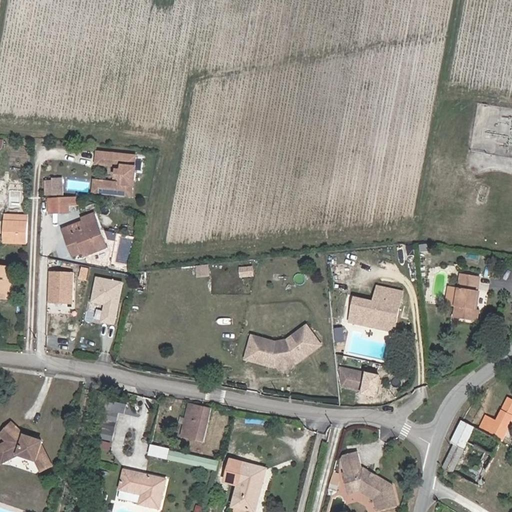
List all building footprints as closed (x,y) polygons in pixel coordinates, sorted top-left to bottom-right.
[(91,184),(89,195),(125,201),(128,187),(131,185),(132,183),(132,180),(132,177),(129,173),(131,161),(94,155),(92,168),(120,172),(120,176),(117,175),(116,182),(118,183),(117,188),(91,184)] [(51,198),(51,186),(60,186),(59,181),(50,181),(50,183),(42,183),(42,198),(51,198)] [(51,186),(51,198),(60,198),(60,186),(51,186)] [(58,215),(57,200),(46,201),(46,216),(58,215)] [(57,200),(58,215),(66,215),(66,208),(74,207),(74,200),(57,200)] [(24,219),(2,217),(0,235),(14,237),(13,245),(23,246),(24,225),(24,219)] [(80,227),(67,233),(60,236),(64,247),(68,259),(78,255),(102,246),(91,217),(78,222),(80,227)] [(14,237),(0,235),(0,236),(0,243),(13,245),(14,237)] [(104,251),(102,246),(78,255),(80,259),(104,251)] [(0,298),(8,299),(12,270),(0,268),(0,298)] [(74,305),(75,271),(50,270),(49,304),(74,305)] [(472,310),(475,291),(477,277),(459,274),(456,291),(454,308),(452,317),(477,321),(478,310),(476,310),(472,310)] [(111,328),(120,286),(94,281),(89,305),(102,308),(99,325),(111,328)] [(127,293),(129,282),(123,281),(121,292),(127,293)] [(352,298),(346,320),(359,324),(360,321),(377,325),(376,327),(390,330),(398,291),(374,286),(371,302),(352,298)] [(454,308),(456,291),(447,289),(445,306),(454,308)] [(266,362),(289,360),(314,345),(302,325),(286,335),(288,339),(283,342),(268,343),(262,341),(264,336),(245,330),(238,353),(266,362)] [(348,382),(346,393),(357,395),(360,379),(335,373),(336,380),(348,382)] [(337,391),(346,393),(348,382),(336,380),(337,391)] [(121,411),(129,413),(132,404),(111,398),(100,438),(112,442),(121,411)] [(449,448),(438,468),(454,476),(450,488),(474,497),(501,439),(509,422),(505,419),(511,406),(502,402),(492,422),(481,417),(475,430),(456,421),(445,445),(449,448)] [(189,403),(180,435),(200,440),(210,408),(189,403)] [(0,432),(7,438),(10,442),(4,445),(9,454),(17,450),(32,455),(38,468),(48,464),(39,443),(40,437),(19,430),(9,420),(0,432)] [(163,431),(156,429),(154,437),(169,441),(171,433),(163,431)] [(10,442),(7,438),(0,441),(0,458),(9,454),(4,445),(10,442)] [(166,458),(169,447),(152,443),(150,453),(166,458)] [(345,479),(349,494),(359,492),(360,498),(376,507),(377,511),(394,511),(398,511),(393,493),(364,474),(361,475),(357,460),(344,463),(348,478),(345,479)] [(231,506),(231,507),(248,511),(252,511),(263,469),(229,461),(224,482),(236,485),(231,506)] [(137,496),(135,507),(154,511),(155,508),(161,482),(121,472),(117,491),(137,496)] [(350,500),(360,498),(359,492),(349,494),(350,500)]
